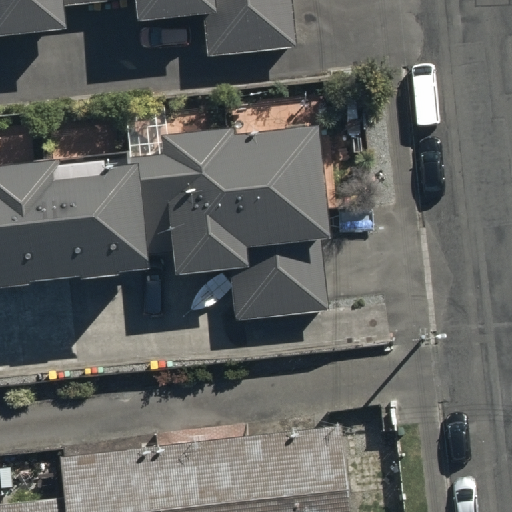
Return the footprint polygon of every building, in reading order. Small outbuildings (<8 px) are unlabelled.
[(0,0),(0,33),(42,32),(41,3),(101,0),(0,0)] [(197,0),(128,0),(129,15),(198,13),(197,0)] [(290,0),(206,0),(208,52),(293,48),(290,0)] [(325,238),(313,116),(159,130),(160,144),(0,158),(0,283),(247,260),(245,245),(325,238)] [(0,511),(351,511),(344,437),(0,471),(0,511)]
